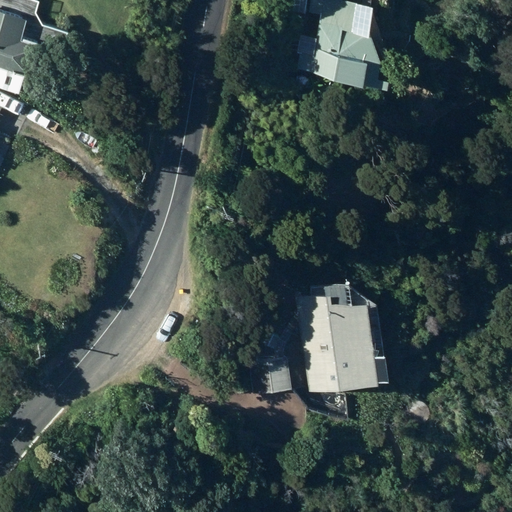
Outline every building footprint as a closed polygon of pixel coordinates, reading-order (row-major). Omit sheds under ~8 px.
[(356,5),(327,0),(272,0),(270,9),(319,18),(315,41),(300,37),(293,71),(311,74),(329,86),(357,91),(357,90),(372,92),(376,66),(365,36),(350,33),(356,5)] [(0,15),(0,91),(8,94),(13,76),(27,80),(36,50),(16,45),(22,22),(0,15)] [(63,141),(99,157),(104,145),(70,128),(63,141)] [(295,302),(309,396),(374,387),(362,305),(347,307),(344,285),(322,288),(323,298),(295,302)] [(273,350),(277,339),(265,334),(260,345),(273,350)] [(251,394),(288,391),(286,363),(248,365),(251,394)] [(413,397),(411,398),(404,404),(403,407),(403,409),(402,412),(403,414),(403,417),(404,419),(405,421),(407,423),(409,425),(411,426),(414,427),(416,427),(419,427),(421,427),(424,426),(426,425),(428,424),(430,422),(431,420),(432,418),(433,415),(434,413),(434,410),(433,408),(432,405),(431,403),(429,401),(427,400),(425,398),(423,397),(421,397),(418,396),(416,397),(413,397)]
